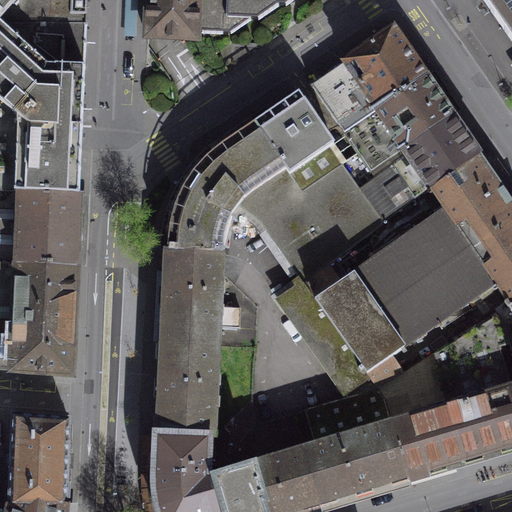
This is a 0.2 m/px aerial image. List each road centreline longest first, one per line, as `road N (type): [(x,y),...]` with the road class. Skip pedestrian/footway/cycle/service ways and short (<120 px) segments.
road 1 (residential): [(378,0),(115,187)]
road 2 (residential): [(115,187),(106,395)]
road 3 (residential): [(120,0),(115,187)]
road 4 (residential): [(511,137),(414,0)]
